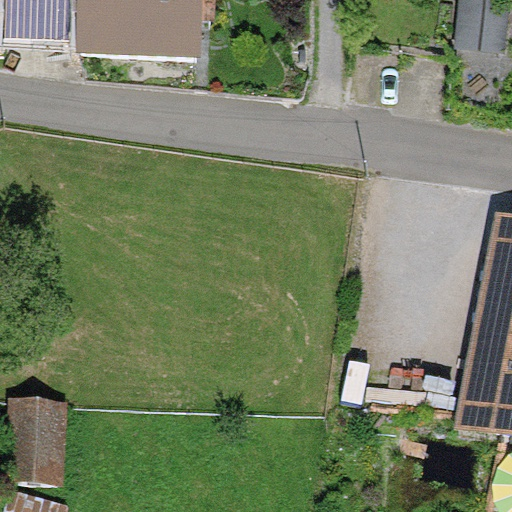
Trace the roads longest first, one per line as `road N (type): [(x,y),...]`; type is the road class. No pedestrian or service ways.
road 1 (unclassified): [(0,90),(511,164)]
road 2 (track): [(322,135),(347,0)]
